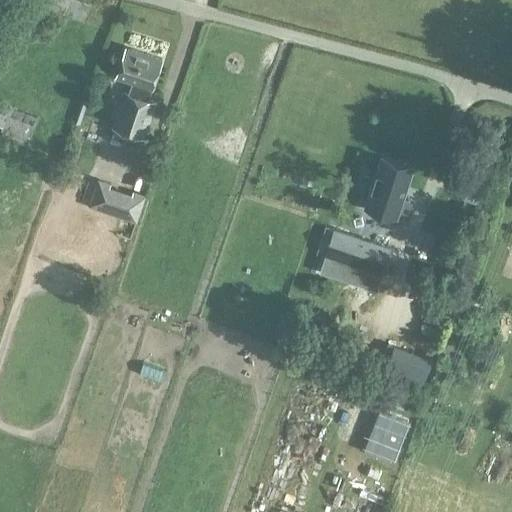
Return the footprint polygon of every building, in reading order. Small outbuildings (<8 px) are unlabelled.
[(28,0),(45,4),(45,8),(84,19),(88,3),(79,0),(28,0)] [(116,76),(132,82),(128,92),(123,90),(110,126),(145,138),(157,102),(148,99),(151,88),(152,89),(162,60),(126,48),(116,76)] [(37,117),(0,103),(0,136),(26,146),(37,117)] [(406,186),(412,166),(382,156),(365,205),(396,215),(403,195),(406,186)] [(89,206),(136,222),(145,194),(133,190),(132,194),(110,186),(111,183),(98,178),(89,206)] [(461,199),(485,207),(490,190),(467,182),(461,199)] [(320,272),(376,291),(391,246),(335,228),(320,272)] [(427,300),(451,309),(457,291),(433,282),(427,300)] [(433,359),(416,353),(394,344),(385,366),(424,382),(433,359)]
